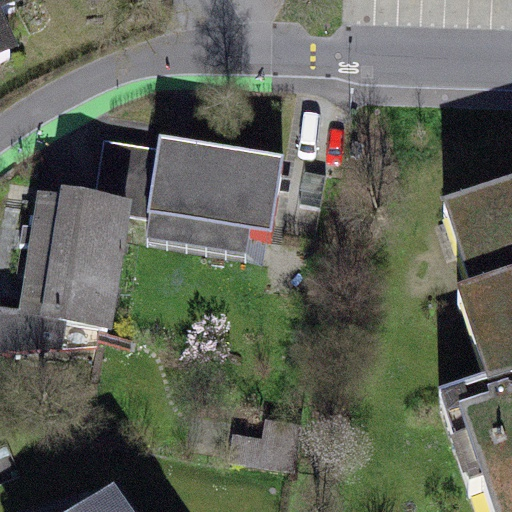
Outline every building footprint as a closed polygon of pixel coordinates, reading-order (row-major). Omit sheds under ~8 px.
[(23,0),(0,0),(0,69),(48,43),(23,0)] [(163,147),(149,222),(267,245),(282,170),(163,147)] [(511,196),(453,216),(510,387),(511,386),(511,196)] [(124,222),(41,209),(24,324),(107,336),(124,222)] [(511,511),(511,393),(471,407),(505,511),(511,511)]
